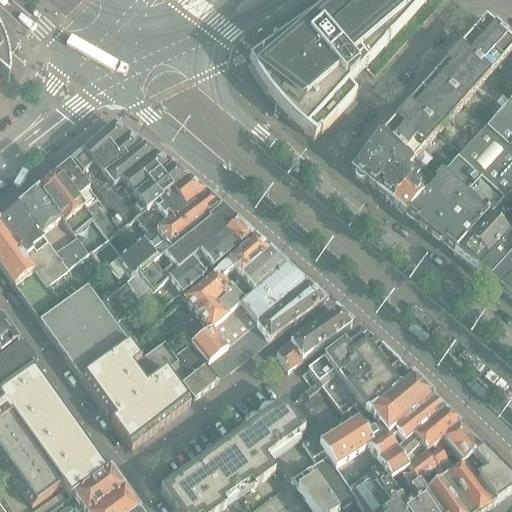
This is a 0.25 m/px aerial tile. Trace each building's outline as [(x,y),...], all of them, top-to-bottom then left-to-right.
[(427,0),(341,0),(278,45),(247,67),(259,87),(271,103),(284,118),(298,131),(313,144),(319,136),(320,137),(355,99),(347,89),(356,79),(355,77),(356,76),(353,72),(361,65),(365,70),(424,6),(425,4),(424,3),(427,0)] [(507,59),(511,53),(511,46),(488,25),(483,30),(480,27),(459,51),(489,78),(507,59)] [(0,78),(8,85),(9,79),(8,68),(6,57),(3,46),(0,39),(0,78)] [(489,78),(459,51),(432,80),(462,108),(489,78)] [(462,108),(432,80),(406,109),(437,136),(462,108)] [(495,211),(511,192),(511,99),(509,103),(502,97),(495,105),(502,111),(484,131),(445,173),(444,172),(440,177),(432,185),(421,175),(417,172),(418,171),(411,165),(385,140),(383,142),(379,139),(379,140),(378,139),(366,154),(350,175),(353,178),(354,181),(356,184),(359,186),(363,185),(453,256),(495,211)] [(437,136),(406,109),(385,133),(388,136),(385,140),(411,165),(424,151),(437,136)] [(93,169),(95,168),(129,140),(113,128),(109,131),(70,166),(81,179),(93,169)] [(104,180),(143,151),(129,140),(95,168),(104,180)] [(121,185),(143,169),(155,160),(143,151),(104,180),(114,192),(121,185)] [(133,201),(171,172),(155,160),(143,169),(121,185),(133,201)] [(88,192),(67,168),(56,178),(84,214),(90,222),(89,222),(93,226),(107,246),(117,237),(94,205),(98,203),(89,191),(88,192)] [(143,218),(186,185),(171,172),(133,201),(123,208),(116,214),(119,217),(111,222),(120,235),(132,226),(135,224),(143,218)] [(90,222),(84,214),(56,178),(43,188),(37,194),(87,262),(92,259),(108,247),(107,246),(93,226),(89,222),(90,222)] [(155,236),(203,200),(186,185),(143,218),(135,224),(143,233),(149,240),(155,236)] [(87,262),(37,194),(18,210),(68,277),(87,262)] [(158,263),(220,214),(203,200),(155,236),(165,247),(153,256),(158,263)] [(68,277),(18,210),(0,224),(0,227),(43,286),(45,284),(63,307),(87,289),(105,276),(92,259),(87,262),(68,277)] [(477,274),(511,235),(511,226),(495,211),(453,256),(477,274)] [(142,307),(236,229),(220,214),(158,263),(143,275),(129,288),(116,298),(102,309),(116,329),(122,324),(122,325),(141,310),(140,309),(142,307)] [(43,286),(0,227),(0,272),(38,326),(63,307),(45,284),(43,286)] [(204,280),(195,270),(202,264),(211,275),(249,244),(250,243),(236,229),(142,307),(153,321),(179,299),(180,301),(204,280)] [(489,284),(511,258),(511,235),(477,274),(489,284)] [(143,275),(158,263),(153,256),(152,256),(143,245),(107,274),(117,286),(124,281),(129,288),(143,275)] [(228,291),(222,283),(233,275),(239,282),(268,258),(254,245),(252,246),(215,276),(182,304),(208,336),(229,319),(220,307),(224,303),(220,297),(228,291)] [(116,266),(105,251),(93,260),(104,274),(116,266)] [(253,299),(285,273),(268,258),(239,282),(228,291),(220,297),(224,303),(220,307),(229,319),(244,307),(253,299)] [(500,293),(511,280),(511,258),(489,284),(500,293)] [(206,370),(247,335),(259,354),(268,347),(255,330),(304,290),(285,273),(253,299),(244,307),(229,319),(208,336),(190,349),(175,361),(179,366),(191,380),(187,384),(186,383),(185,384),(186,385),(181,388),(193,404),(216,386),(206,370)] [(511,280),(500,293),(511,301),(511,280)] [(116,329),(102,309),(87,289),(63,307),(38,326),(78,382),(128,345),(116,329)] [(268,347),(324,307),(304,290),(255,330),(268,347)] [(287,377),(350,330),(334,316),(275,359),(287,377)] [(0,357),(17,345),(0,322),(0,321),(0,357)] [(216,386),(259,354),(247,335),(206,370),(216,386)] [(367,392),(359,380),(346,363),(369,347),(357,336),(306,374),(316,387),(298,400),(299,401),(286,410),(286,411),(302,435),(305,439),(311,435),(313,439),(352,415),(356,420),(377,405),(367,392)] [(0,357),(0,364),(20,349),(17,345),(0,357)] [(189,408),(169,382),(165,377),(179,366),(175,361),(162,345),(156,351),(146,358),(142,361),(128,345),(78,382),(130,454),(189,408)] [(362,372),(381,358),(369,347),(346,363),(359,380),(365,376),(362,372)] [(0,396),(36,372),(20,349),(0,364),(0,396)] [(367,392),(396,372),(381,358),(362,372),(365,376),(359,380),(367,392)] [(109,473),(100,461),(57,401),(48,388),(36,372),(0,396),(0,404),(1,406),(0,407),(0,468),(31,511),(61,489),(70,502),(109,473)] [(377,405),(409,383),(396,372),(367,392),(377,405)] [(385,440),(431,406),(409,383),(377,405),(356,420),(352,415),(313,439),(302,446),(315,468),(328,459),(345,485),(354,479),(367,470),(357,456),(383,439),(385,440)] [(268,467),(282,457),(300,444),(297,439),(302,435),(286,411),(286,410),(283,406),(273,412),(271,409),(256,419),(240,431),(242,435),(210,458),(239,501),(274,475),(268,467)] [(388,459),(394,455),(443,417),(431,406),(385,440),(377,445),(388,459)] [(441,446),(458,433),(443,417),(394,455),(407,472),(425,459),(441,446)] [(480,454),(458,433),(441,446),(459,467),(480,454)] [(511,486),(491,465),(480,454),(459,467),(494,507),(511,494),(511,486)] [(464,511),(428,463),(425,459),(407,472),(394,455),(388,459),(369,473),(381,490),(404,475),(409,482),(413,484),(433,511),(464,511)] [(486,511),(494,507),(459,467),(450,474),(436,455),(428,463),(464,511),(486,511)] [(222,511),(239,501),(210,458),(159,494),(172,511),(222,511)] [(363,511),(345,485),(328,459),(315,468),(309,473),(335,511),(363,511)] [(395,511),(381,490),(369,473),(367,470),(354,479),(345,485),(363,511),(395,511)] [(99,511),(124,495),(109,473),(70,502),(56,511),(99,511)] [(335,511),(309,473),(291,485),(296,493),(309,511),(335,511)] [(433,511),(413,484),(409,482),(404,475),(381,490),(395,511),(433,511)] [(54,511),(68,502),(62,494),(37,511),(54,511)] [(136,511),(124,495),(99,511),(136,511)]
